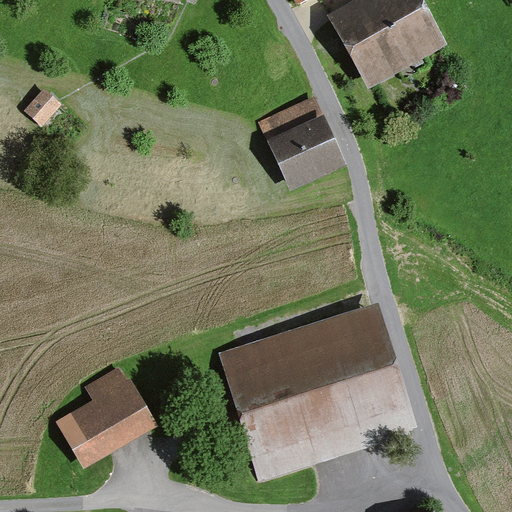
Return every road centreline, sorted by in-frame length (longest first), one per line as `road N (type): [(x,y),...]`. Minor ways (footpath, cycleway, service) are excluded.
road 1 (unclassified): [(278,0),(349,144),(415,431),(453,511)]
road 2 (track): [(0,508),(157,501),(248,511)]
